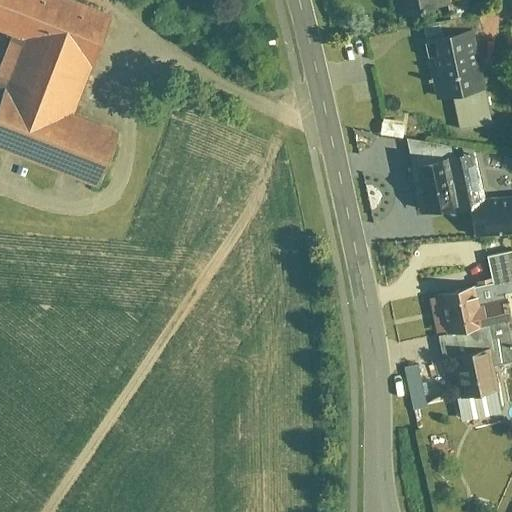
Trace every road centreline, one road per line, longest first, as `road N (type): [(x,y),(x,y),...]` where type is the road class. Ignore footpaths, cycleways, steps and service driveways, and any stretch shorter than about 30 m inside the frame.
road 1 (tertiary): [(294,0),(353,258),(373,390),(376,511)]
road 2 (unknown): [(126,94),(163,104),(317,100)]
